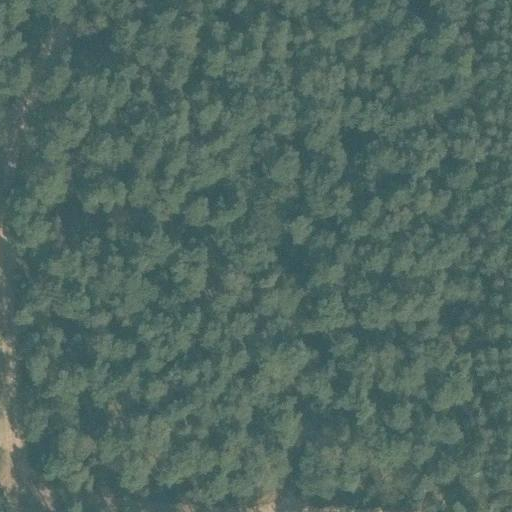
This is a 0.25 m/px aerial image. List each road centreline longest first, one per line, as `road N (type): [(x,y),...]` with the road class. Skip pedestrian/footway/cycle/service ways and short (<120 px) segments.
road 1 (track): [(273,511),(0,495)]
road 2 (track): [(0,140),(82,0)]
